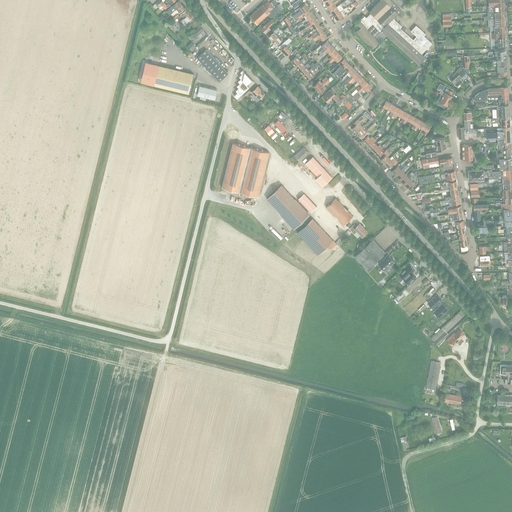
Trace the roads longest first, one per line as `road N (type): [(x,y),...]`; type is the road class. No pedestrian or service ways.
road 1 (unclassified): [(0,300),(166,338),(238,58)]
road 2 (residential): [(339,169),(471,311),(496,321)]
road 3 (unclassified): [(496,321),(390,205)]
road 4 (residential): [(340,128),(237,18)]
road 5 (residential): [(466,260),(473,246),(453,123)]
road 6 (residential): [(339,169),(244,66)]
road 7 (track): [(413,511),(405,457),(467,436),(479,422)]
road 8 (residential): [(296,100),(202,0)]
road 9 (residential): [(511,424),(477,418),(496,321)]
road 10 (residential): [(427,222),(340,128)]
